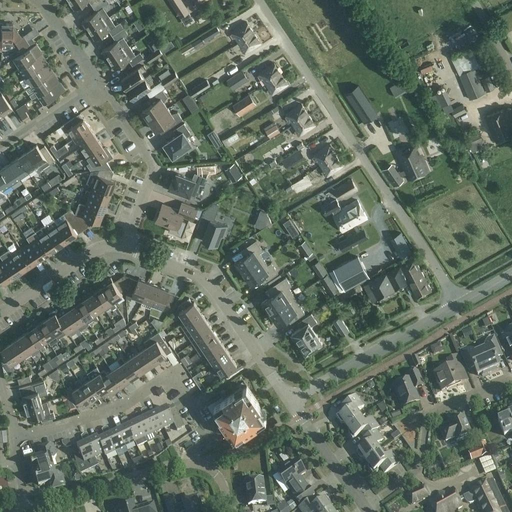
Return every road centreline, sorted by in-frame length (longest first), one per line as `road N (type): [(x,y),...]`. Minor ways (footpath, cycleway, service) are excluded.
road 1 (residential): [(255,0),(454,306)]
road 2 (residential): [(13,439),(118,407),(161,382),(173,384),(212,444)]
road 3 (residential): [(364,510),(417,468),(429,409),(511,376)]
road 4 (residential): [(287,403),(454,306)]
road 5 (residential): [(25,511),(185,463),(207,465)]
road 6 (residential): [(96,87),(154,168),(123,248)]
road 7 (residential): [(123,248),(207,282),(259,358)]
road 8 (residential): [(0,313),(89,254),(123,248)]
road 9 (residential): [(364,510),(287,403)]
